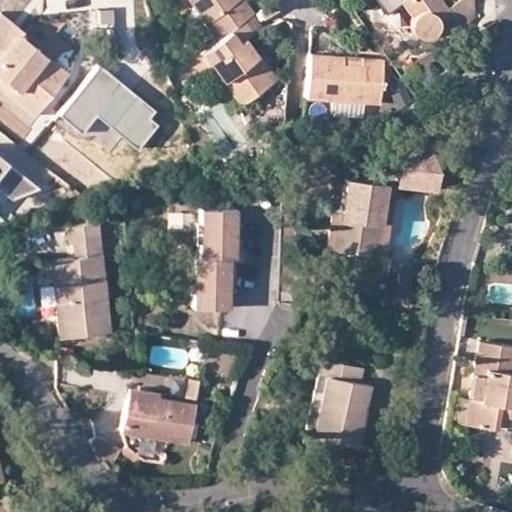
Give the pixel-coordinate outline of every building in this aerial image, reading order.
[(191,0),(205,19),(221,8),(234,24),(243,18),(254,10),(246,0),(191,0)] [(400,0),(410,15),(408,23),(414,33),(419,36),(426,35),(437,28),(435,14),(446,5),(442,0),(400,0)] [(471,0),(453,0),(446,5),(454,16),(458,22),(470,13),(471,0)] [(435,14),(437,28),(454,16),(446,5),(435,14)] [(0,88),(32,114),(43,100),(51,90),(65,73),(17,33),(20,28),(0,12),(0,88)] [(200,50),(209,62),(238,103),(270,79),(253,56),(256,54),(243,36),(252,30),(243,18),(234,24),(200,50)] [(209,62),(200,50),(175,68),(185,80),(209,62)] [(256,54),(253,56),(270,79),(276,75),(260,51),(256,54)] [(362,56),(362,65),(342,63),(343,55),(308,51),(305,97),(333,100),(369,103),(378,103),(382,58),(362,56)] [(343,55),(342,63),(362,65),(362,56),(343,55)] [(59,112),(80,128),(93,112),(119,78),(97,62),(66,102),(59,112)] [(119,78),(93,112),(140,150),(159,126),(151,120),(159,110),(119,78)] [(51,90),(43,100),(59,112),(66,102),(51,90)] [(369,103),(333,100),(332,113),(368,116),(369,103)] [(394,163),(391,182),(394,183),(435,187),(440,144),(394,163)] [(0,186),(17,200),(39,186),(0,156),(0,186)] [(394,163),(357,178),(384,181),(391,182),(394,163)] [(332,248),(341,176),(334,175),(324,247),(332,248)] [(357,178),(341,176),(332,248),(374,253),(375,253),(384,181),(357,178)] [(385,254),(394,183),(391,182),(384,181),(375,253),(385,254)] [(197,256),(190,256),(189,305),(227,304),(227,256),(234,256),(233,207),(197,206),(197,256)] [(72,257),(49,259),(58,335),(108,330),(94,222),(63,226),(65,241),(70,241),(72,257)] [(388,270),(390,255),(385,254),(375,253),(374,253),(372,268),(388,270)] [(413,263),(400,261),(399,271),(412,273),(413,263)] [(411,284),(412,273),(399,271),(398,282),(411,284)] [(495,428),(498,414),(511,416),(511,345),(476,340),(466,404),(472,405),(470,424),(495,428)] [(361,366),(317,357),(303,435),(356,445),(368,385),(358,383),(361,366)] [(182,397),(195,400),(199,380),(187,377),(182,397)] [(155,398),(156,392),(127,386),(126,393),(155,398)] [(119,430),(126,431),(124,444),(119,450),(139,464),(143,459),(161,461),(166,438),(187,442),(193,404),(155,398),(126,393),(119,430)] [(466,404),(457,403),(453,421),(470,424),(472,405),(466,404)] [(93,433),(87,438),(101,458),(108,464),(119,450),(93,433)] [(30,483),(17,486),(21,503),(33,500),(30,483)]
